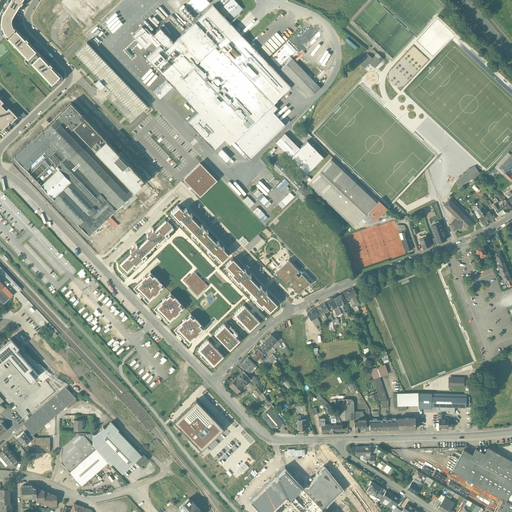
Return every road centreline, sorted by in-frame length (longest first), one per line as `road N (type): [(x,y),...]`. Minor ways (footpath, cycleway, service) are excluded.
road 1 (residential): [(295,309),(511,213)]
road 2 (residential): [(0,153),(65,85),(61,65),(29,28),(36,0)]
road 3 (residential): [(333,440),(511,431)]
road 4 (residential): [(295,309),(181,193)]
road 5 (residential): [(98,263),(209,380)]
road 6 (residential): [(0,170),(98,263)]
road 7 (residential): [(209,380),(260,434),(313,440)]
road 8 (residential): [(333,440),(435,511)]
